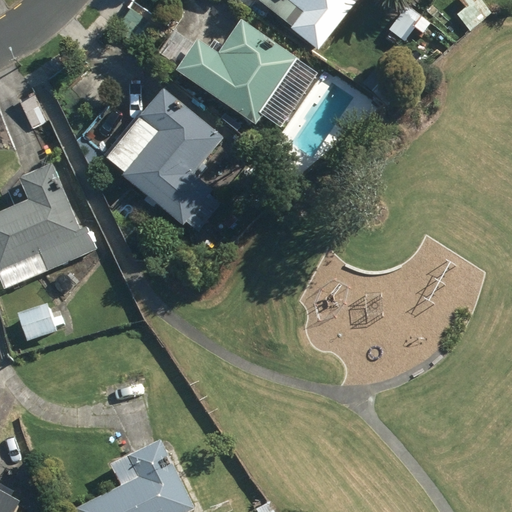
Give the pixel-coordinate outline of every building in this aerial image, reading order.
[(256,0),(254,3),(320,53),(360,0),(256,0)] [(494,15),(480,0),(455,0),(464,10),(455,18),(470,36),(494,15)] [(424,38),(431,29),(406,9),(388,32),(404,45),(416,31),(424,38)] [(218,59),(171,28),(149,60),(255,131),(264,117),(281,129),(318,75),(242,24),(218,59)] [(384,63),(361,85),(375,99),(397,77),(384,63)] [(164,92),(107,165),(125,179),(123,182),(166,215),(184,229),(226,176),(208,162),(224,141),(164,92)] [(29,206),(0,217),(0,284),(0,285),(45,266),(48,274),(97,254),(87,231),(80,234),(53,170),(20,183),(29,206)] [(64,302),(97,265),(91,256),(49,285),(64,302)] [(61,313),(50,317),(46,306),(16,317),(27,345),(57,334),(55,330),(66,326),(61,313)] [(123,491),(78,511),(193,511),(161,445),(112,469),(123,491)] [(0,511),(18,511),(21,508),(0,495),(0,511)] [(274,511),(270,503),(255,511),(274,511)]
